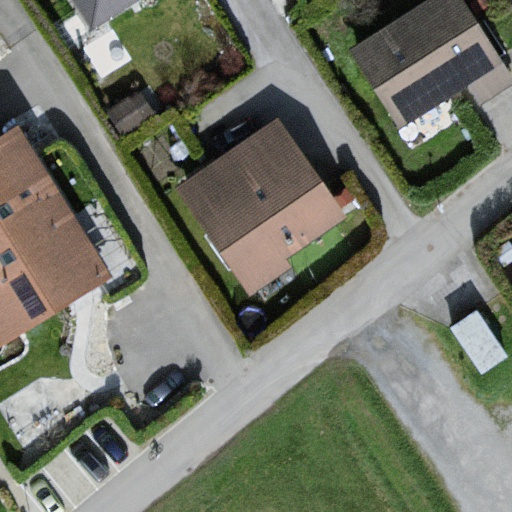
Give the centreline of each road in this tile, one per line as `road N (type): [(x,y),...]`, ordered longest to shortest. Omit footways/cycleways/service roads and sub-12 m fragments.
road 1 (unknown): [(47,0),(149,156),(329,330),(487,511)]
road 2 (residential): [(511,182),(106,511)]
road 3 (unknown): [(305,0),(410,142),(477,210)]
